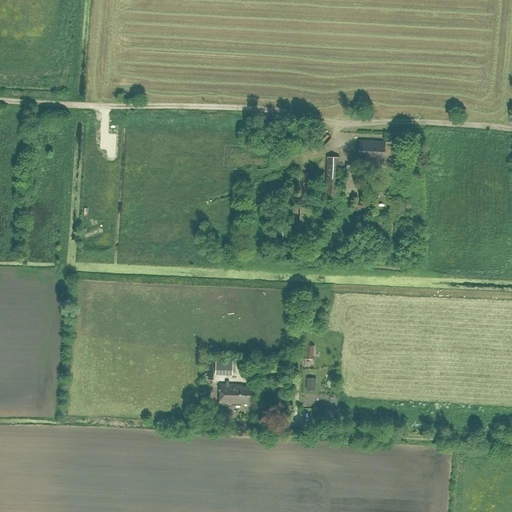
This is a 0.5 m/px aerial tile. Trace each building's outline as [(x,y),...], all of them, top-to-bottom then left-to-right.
[(385,163),(386,143),(360,141),(359,162),(385,163)] [(346,165),(344,190),(338,189),(340,157),(329,157),(328,197),(344,198),(356,198),(356,166),(346,165)] [(302,198),(314,198),(315,174),(303,174),(302,198)] [(313,240),(314,207),(300,207),(299,240),(313,240)] [(315,360),(316,345),(308,344),(306,359),(315,360)] [(232,364),(232,362),(215,361),(215,375),(232,375),(232,372),(235,372),(235,364),(232,364)] [(307,372),(317,372),(317,361),(307,361),(307,372)] [(240,387),(240,385),(219,384),(219,405),(239,406),(239,404),(249,404),(250,387),(240,387)] [(220,407),(206,407),(205,422),(219,422),(220,407)]
